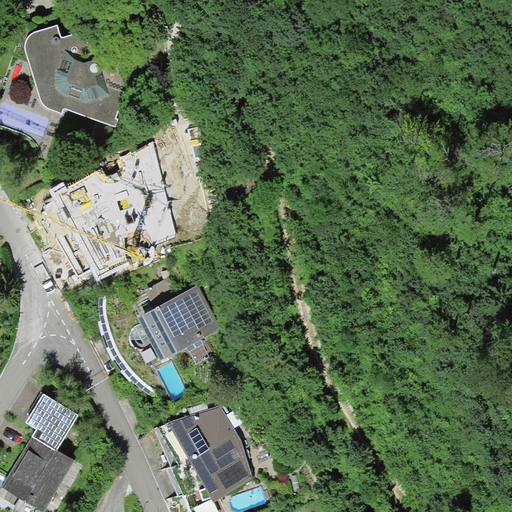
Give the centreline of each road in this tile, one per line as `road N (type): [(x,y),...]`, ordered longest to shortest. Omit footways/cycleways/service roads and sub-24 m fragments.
road 1 (track): [(168,0),(281,182),(308,330),(343,412),(408,511)]
road 2 (residential): [(58,311),(150,511)]
